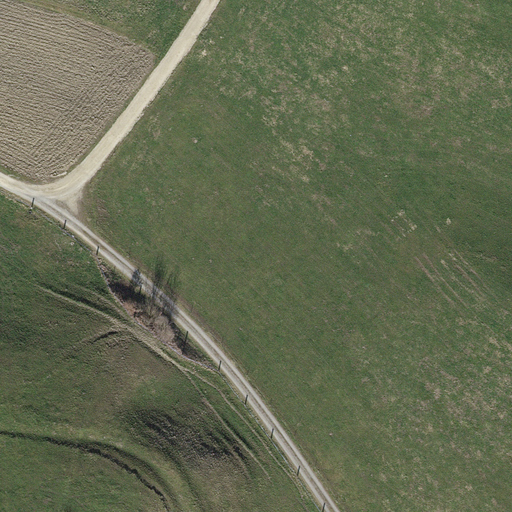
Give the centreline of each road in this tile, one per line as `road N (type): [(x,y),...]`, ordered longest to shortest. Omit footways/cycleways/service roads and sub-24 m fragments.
road 1 (track): [(333,511),(250,396),(173,308),(58,210),(0,179)]
road 2 (track): [(58,210),(211,0)]
